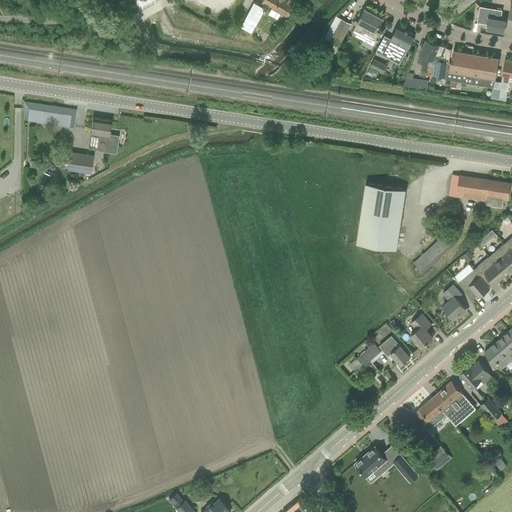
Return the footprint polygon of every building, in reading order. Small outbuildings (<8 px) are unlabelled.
[(262,0),(261,3),(287,16),(293,5),(294,5),(295,2),(290,0),(262,0)] [(264,8),(253,2),(244,20),(255,26),(264,8)] [(487,30),(504,33),(507,17),(501,17),(502,9),(492,7),(491,15),(489,15),(487,30)] [(352,32),(366,39),(375,44),(381,33),(376,31),(383,17),(365,8),(352,32)] [(331,41),(340,45),(351,23),(342,19),(331,41)] [(408,48),(415,35),(398,25),(391,38),(392,39),(387,48),(400,55),(405,46),(408,48)] [(449,62),(452,49),(439,45),(440,44),(439,44),(426,39),(417,61),(427,65),(429,59),(433,60),(435,61),(434,76),(445,77),(448,62),(449,63),(449,62)] [(448,62),(445,77),(445,79),(493,87),(494,87),(495,81),(499,57),(454,50),(451,63),(449,62),(449,63),(448,62)] [(328,68),(332,61),(321,56),(318,63),(328,68)] [(511,59),(506,58),(501,82),(495,81),(494,87),(493,87),(491,98),(506,101),(507,97),(508,89),(508,85),(509,86),(510,77),(511,77),(511,59)] [(374,59),(371,66),(383,73),(387,65),(374,59)] [(411,86),(413,75),(413,73),(408,72),(404,85),(411,86)] [(23,111),(22,118),(24,119),(28,119),(30,102),(24,101),(23,111)] [(90,132),(99,134),(97,149),(99,149),(107,150),(116,151),(118,135),(109,134),(111,120),(92,117),(90,132)] [(94,154),(69,151),(67,169),(91,173),(94,154)] [(508,199),(510,183),(453,174),(450,195),(486,200),(485,204),(502,207),(503,198),(508,199)] [(366,183),(357,243),(397,249),(406,189),(366,183)] [(492,229),(477,242),(481,246),(496,233),(492,229)] [(412,262),(422,272),(452,244),(442,234),(412,262)] [(489,256),(505,275),(511,268),(511,252),(504,243),(489,256)] [(463,255),(468,261),(474,256),(468,250),(463,255)] [(474,269),(480,276),(485,272),(495,284),(505,275),(489,256),(474,269)] [(453,274),(457,279),(473,268),(469,263),(453,274)] [(490,288),(480,276),(474,269),(459,282),(473,299),(478,295),(479,297),(490,288)] [(454,318),(466,308),(457,298),(462,294),(454,284),(443,293),(450,300),(443,306),(454,318)] [(411,334),(421,347),(433,337),(426,329),(431,324),(422,313),(411,322),(417,329),(411,334)] [(511,332),(509,330),(497,341),(511,357),(511,332)] [(391,353),(401,364),(410,356),(400,345),(392,335),(379,346),(388,356),(391,353)] [(500,370),(511,359),(511,357),(497,341),(484,352),(500,370)] [(350,364),(356,371),(381,351),(373,342),(368,347),(369,348),(357,358),(350,364)] [(484,384),(492,377),(481,363),(473,370),(469,365),(466,368),(464,368),(461,370),(461,372),(460,373),(473,388),(481,380),(484,384)] [(452,380),(432,398),(452,420),(447,414),(456,406),(452,402),(462,392),(452,380)] [(433,436),(452,420),(432,398),(413,413),(428,430),(433,436)] [(502,413),(489,398),(481,404),(494,420),(502,413)] [(426,459),(433,468),(436,471),(451,458),(441,446),(426,459)] [(373,448),(353,465),(355,467),(353,468),(358,473),(359,472),(369,484),(389,467),(373,448)] [(411,471),(399,457),(391,463),(403,477),(411,471)] [(205,506),(207,509),(202,511),(229,511),(231,511),(219,498),(213,503),(211,501),(205,506)] [(175,507),(178,511),(195,511),(185,499),(175,507)]
